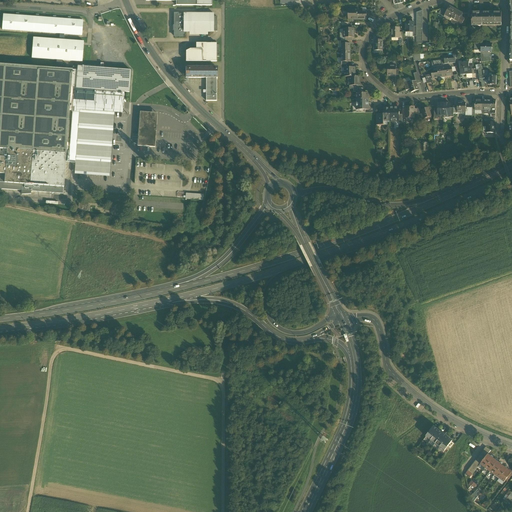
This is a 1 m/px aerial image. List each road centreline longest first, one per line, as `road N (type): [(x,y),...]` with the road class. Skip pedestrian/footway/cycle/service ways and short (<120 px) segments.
road 1 (track): [(0,204),(217,249),(223,132)]
road 2 (trunk): [(444,197),(245,270),(166,290)]
road 3 (tertiary): [(273,184),(175,85),(125,0)]
road 4 (trunk): [(299,263),(511,173)]
road 5 (unclassified): [(511,445),(467,428),(399,379),(371,317),(343,319)]
road 6 (residential): [(502,92),(393,97),(369,75),(363,51),(395,14)]
road 7 (trunk): [(0,330),(171,300)]
road 8 (trunk): [(166,290),(0,319)]
road 9 (tertiary): [(307,511),(352,411),(355,360)]
road 10 (trunk): [(444,197),(391,204),(332,190),(293,191)]
road 11 (trunk): [(343,319),(295,333),(268,318),(267,288),(299,263)]
road 12 (trunk): [(171,300),(234,305),(281,338),(305,340)]
road 13 (trunk): [(268,204),(216,268),(166,290)]
road 14 (trunk): [(171,300),(299,263)]
road 15 (track): [(223,132),(222,0)]
road 16 (tertiary): [(343,319),(286,209)]
